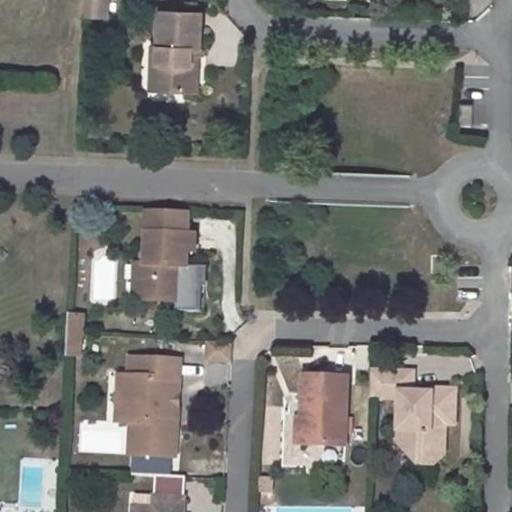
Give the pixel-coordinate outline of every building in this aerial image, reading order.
[(154,50),(152,95),(193,96),(200,52),(195,16),(155,15),(154,50)] [(146,50),(144,94),(152,95),(154,50),(146,50)] [(457,102),(456,123),(469,124),(469,102),(457,102)] [(184,217),(143,216),(143,238),(142,271),(142,307),(183,308),(183,258),(183,239),(184,217)] [(195,259),(195,239),(183,239),(183,258),(195,259)] [(129,271),(128,306),(142,307),(142,271),(129,271)] [(78,325),(65,324),(64,344),(77,345),(78,325)] [(77,345),(64,344),(63,364),(76,365),(77,345)] [(204,350),(203,371),(226,372),(227,351),(204,350)] [(117,381),(115,426),(123,426),(122,458),(171,460),(173,409),(162,408),(163,396),(174,397),(175,366),(134,364),(133,382),(117,381)] [(394,403),(393,433),(404,433),(404,455),(415,469),(435,469),(445,460),(446,426),(457,427),(457,392),(411,391),(412,376),(366,376),(366,403),(394,403)] [(301,382),(298,455),(345,457),(347,383),(301,382)] [(162,408),(173,409),(174,397),(163,396),(162,408)] [(182,511),(183,499),(153,498),(152,511),(182,511)]
